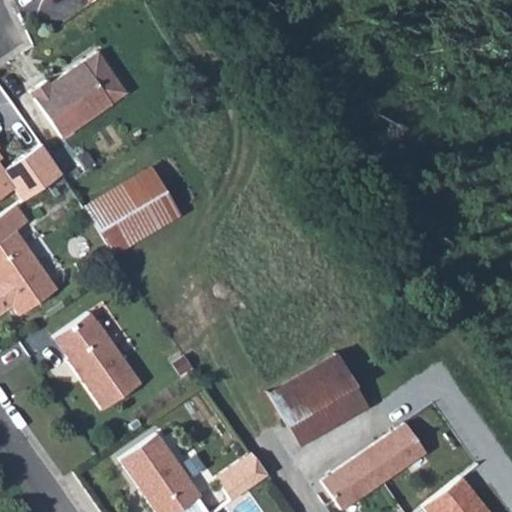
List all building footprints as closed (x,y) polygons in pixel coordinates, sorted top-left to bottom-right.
[(48,84),(44,79),(28,91),(60,136),(109,102),(98,87),(114,77),(95,51),(48,84)] [(0,194),(12,187),(20,199),(60,172),(39,143),(1,169),(0,167),(0,194)] [(177,213),(150,167),(83,207),(110,252),(177,213)] [(13,204),(0,212),(0,213),(12,230),(13,229),(25,220),(13,204)] [(17,314),(54,288),(13,229),(12,230),(0,213),(0,309),(10,304),(17,314)] [(93,320),(87,312),(51,336),(65,357),(100,408),(137,382),(94,319),(93,320)] [(364,406),(332,352),(265,391),(297,445),(364,406)] [(401,422),(361,450),(381,480),(423,449),(401,422)] [(173,511),(198,495),(154,432),(117,458),(154,511),(173,511)] [(381,480),(361,450),(318,480),(339,508),(381,480)] [(253,456),(212,485),(224,502),(265,473),(253,456)] [(488,511),(460,475),(420,505),(425,511),(488,511)]
